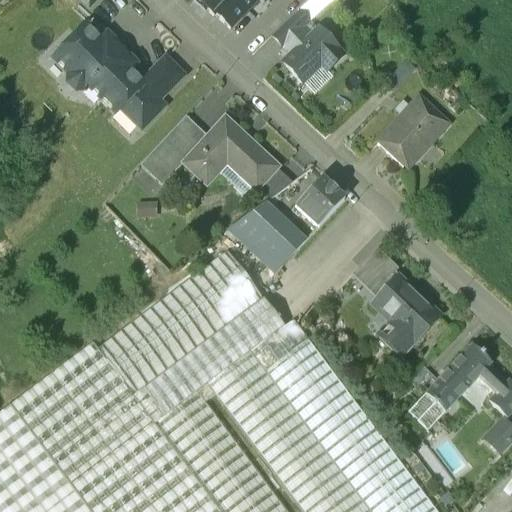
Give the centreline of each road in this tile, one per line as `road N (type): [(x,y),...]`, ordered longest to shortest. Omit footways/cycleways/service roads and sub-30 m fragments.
road 1 (residential): [(158,0),(511,327)]
road 2 (unknown): [(413,234),(308,322)]
